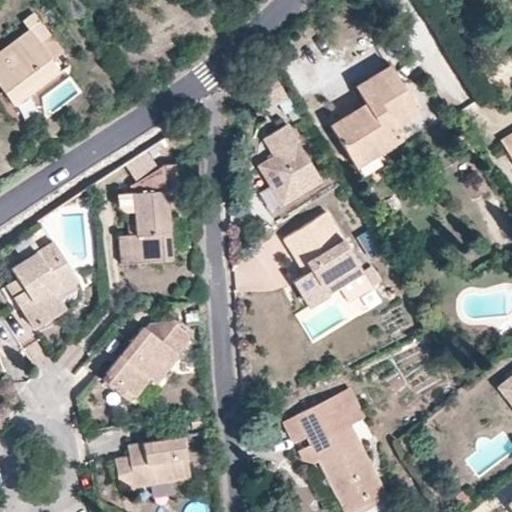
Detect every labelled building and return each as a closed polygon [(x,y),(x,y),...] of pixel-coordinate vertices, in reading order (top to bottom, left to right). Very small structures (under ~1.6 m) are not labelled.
[(0,87),(13,103),(59,71),(38,42),(50,34),(33,11),(22,20),(29,29),(0,50),(0,87)] [(366,103),(330,125),(350,158),(355,166),(377,151),(400,137),(393,125),(399,121),(417,110),(411,101),(389,65),(355,85),(366,103)] [(286,92),(275,75),(254,88),(264,106),(286,92)] [(283,202),(321,179),(287,123),(265,137),(276,155),(260,165),(283,202)] [(511,156),(511,132),(501,139),(511,156)] [(131,188),(131,195),(164,193),(171,193),(170,168),(158,168),(131,188)] [(133,214),(135,226),(134,238),(128,239),(129,265),(169,264),(164,193),(116,196),(118,210),(124,214),(133,214)] [(338,284),(361,269),(325,211),(283,237),(292,252),(299,248),(311,268),(305,272),(292,280),(307,304),(338,284)] [(128,239),(116,239),(118,266),(129,265),(128,239)] [(10,269),(15,280),(23,291),(11,298),(31,329),(64,309),(54,291),(56,283),(72,273),(51,243),(10,269)] [(305,272),(311,268),(299,248),(292,252),(305,272)] [(370,284),(361,269),(338,284),(347,299),(370,284)] [(15,280),(4,286),(11,298),(23,291),(15,280)] [(144,331),(176,356),(187,343),(187,339),(186,337),(170,324),(149,325),(144,331)] [(131,341),(136,346),(126,358),(120,353),(104,372),(132,396),(147,380),(153,385),(177,357),(176,356),(144,331),(141,328),(131,341)] [(38,341),(26,347),(35,364),(47,358),(38,341)] [(120,353),(126,358),(136,346),(131,341),(120,353)] [(511,373),(497,385),(511,405),(511,373)] [(351,398),(346,387),(335,393),(341,404),(351,398)] [(307,468),(320,462),(345,511),(346,511),(384,492),(349,423),(361,417),(351,398),(341,404),(335,393),(295,415),(305,433),(295,437),(297,441),(301,449),(292,454),(296,463),(307,468)] [(288,447),(297,441),(295,437),(305,433),(295,415),(275,424),(288,447)] [(118,489),(149,485),(175,482),(188,479),(182,439),(153,443),(154,448),(146,448),(145,444),(128,448),(128,458),(114,460),(118,489)] [(149,485),(150,496),(176,492),(175,482),(149,485)]
